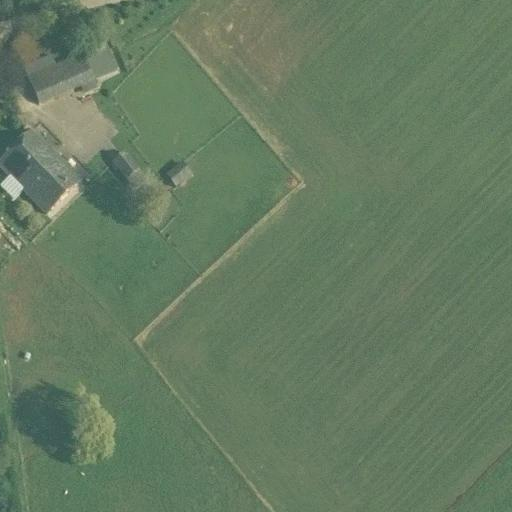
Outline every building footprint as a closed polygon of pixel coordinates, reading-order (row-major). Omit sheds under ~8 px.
[(82,55),(94,81),(117,71),(105,45),(82,55)] [(38,107),(93,83),(81,55),(26,79),(38,107)] [(0,169),(20,190),(54,155),(31,133),(0,163),(0,169)] [(126,183),(139,172),(124,153),(110,164),(126,183)] [(54,155),(20,190),(46,216),(80,183),(77,179),(79,177),(72,170),(70,172),(54,155)] [(176,187),(192,175),(182,163),(167,175),(176,187)]
